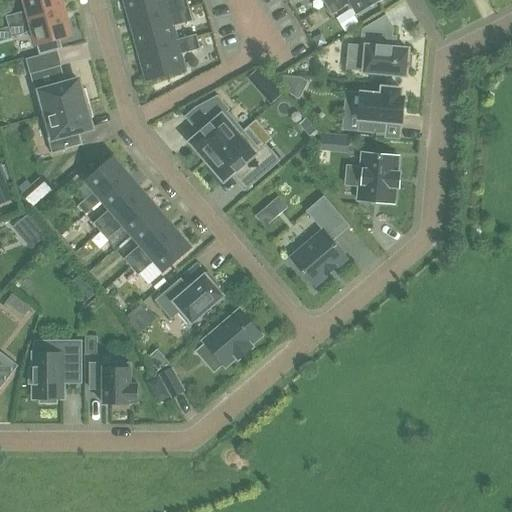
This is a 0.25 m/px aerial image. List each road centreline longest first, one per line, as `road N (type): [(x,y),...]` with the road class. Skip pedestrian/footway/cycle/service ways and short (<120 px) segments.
road 1 (residential): [(93,0),(127,123),(312,338)]
road 2 (residential): [(312,338),(190,442),(0,439)]
road 3 (residential): [(448,55),(430,235),(312,338)]
